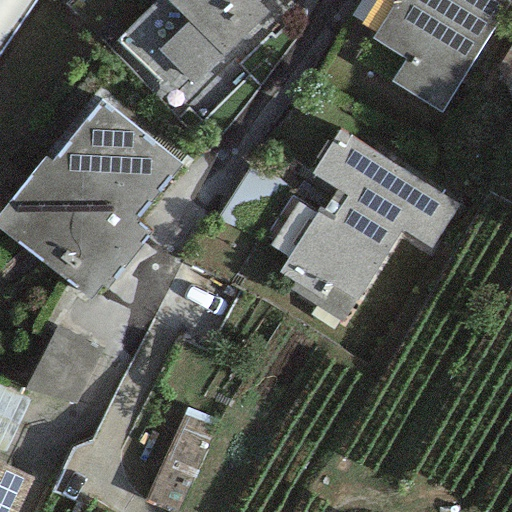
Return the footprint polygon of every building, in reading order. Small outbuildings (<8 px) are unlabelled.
[(0,0),(0,53),(35,0),(0,0)] [(156,0),(114,39),(173,103),(220,59),(269,14),(257,1),(257,0),(156,0)] [(369,41),(403,63),(389,84),(437,115),(509,3),(504,0),(387,0),(392,3),(369,41)] [(99,101),(48,163),(42,160),(0,212),(0,231),(85,299),(106,272),(112,277),(147,233),(132,221),(178,165),(99,101)] [(317,208),(314,212),(296,201),(267,247),(285,258),(276,273),(346,317),(400,230),(432,250),(460,205),(339,129),(310,174),(334,188),(320,210),(317,208)] [(48,304),(25,370),(81,389),(104,323),(48,304)] [(0,451),(4,453),(27,400),(0,388),(0,451)] [(164,511),(175,511),(217,421),(186,407),(143,502),(164,511)] [(0,511),(15,511),(31,477),(0,462),(0,511)]
